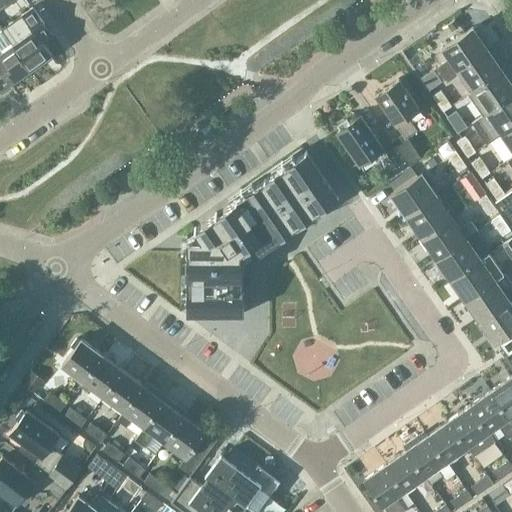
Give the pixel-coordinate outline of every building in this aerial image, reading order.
[(22,14),(2,28),(13,43),(30,68),(50,54),(42,41),(52,34),(43,22),(32,7),(22,14)] [(456,69),(490,46),(476,25),(473,27),(472,26),(441,47),(448,57),(433,68),(441,80),(456,69)] [(0,51),(0,69),(9,83),(30,68),(13,43),(0,52),(0,51)] [(490,46),(456,69),(471,90),(505,67),(490,46)] [(471,90),(467,93),(482,115),(486,112),(511,93),(511,76),(505,67),(471,90)] [(433,68),(420,77),(428,89),(441,80),(433,68)] [(0,89),(9,83),(0,69),(0,89)] [(391,140),(408,165),(420,157),(406,136),(416,129),(407,116),(419,107),(398,77),(375,93),(402,133),(391,140)] [(440,89),(432,95),(443,111),(451,105),(440,89)] [(482,115),(475,120),(489,141),(501,133),(511,125),(511,93),(486,112),(482,115)] [(455,110),(446,116),(457,132),(465,126),(455,110)] [(408,165),(391,140),(382,146),(360,113),(349,121),(347,118),(338,124),(340,127),(336,130),(359,163),(372,154),(389,178),(408,165)] [(511,125),(501,133),(511,149),(511,125)] [(464,135),(461,137),(456,141),(467,156),(475,151),(464,135)] [(455,149),(455,150),(447,155),(458,171),(466,165),(455,149)] [(188,313),(241,313),(243,313),(243,311),(243,288),(243,286),(237,286),(237,263),(243,263),(242,252),(241,249),(248,245),(254,254),(266,246),(267,246),(268,245),(274,240),(275,240),(276,239),(272,234),(312,207),(315,212),(317,211),(336,198),(338,197),(336,195),(307,152),(305,150),(304,151),(304,152),(294,158),(296,160),(286,167),(285,165),(283,165),(285,168),(275,174),(274,172),(264,179),(263,179),(263,180),(254,186),(255,188),(245,195),(244,193),(242,194),(243,194),(236,198),(234,199),(235,199),(222,208),(226,213),(219,217),(215,212),(214,213),(195,226),(193,227),(200,236),(186,236),(186,238),(187,249),(186,249),(186,251),(187,251),(187,274),(186,274),(186,275),(188,275),(188,274),(189,274),(189,286),(186,286),(186,288),(187,288),(187,311),(186,311),(186,313),(188,313)] [(479,156),(470,162),(481,177),(490,172),(479,156)] [(459,179),(467,189),(469,187),(477,182),(470,171),(462,177),(459,179)] [(406,215),(437,194),(422,172),(391,194),(406,215)] [(493,177),(485,183),(496,198),(504,193),(493,177)] [(511,188),(497,199),(503,207),(511,200),(511,188)] [(487,214),(488,213),(495,208),(485,192),(477,198),(476,198),(487,214)] [(437,194),(406,215),(420,237),(451,215),(437,194)] [(499,213),(499,214),(491,219),(502,234),(510,229),(499,213)] [(466,236),(451,215),(420,237),(435,258),(466,236)] [(511,235),(501,243),(511,258),(511,235)] [(466,236),(435,258),(450,279),(481,257),(466,236)] [(481,257),(450,279),(464,300),(495,278),(503,273),(488,252),(481,257)] [(495,278),(464,300),(479,321),(510,299),(511,297),(511,285),(504,291),(495,278)] [(511,302),(510,299),(479,321),(494,343),(497,341),(511,330),(511,302)] [(511,330),(497,341),(506,355),(511,350),(511,330)] [(83,380),(103,354),(81,338),(80,340),(76,338),(71,345),(74,348),(61,364),(83,380)] [(511,350),(506,355),(503,357),(511,369),(511,350)] [(103,354),(83,380),(79,385),(87,391),(91,386),(104,396),(123,369),(103,354)] [(144,384),(143,384),(123,369),(104,396),(124,411),(144,384)] [(31,370),(22,383),(31,391),(41,378),(31,370)] [(511,420),(511,375),(511,374),(490,389),(511,420)] [(124,411),(118,419),(118,420),(125,425),(132,416),(133,417),(144,426),(145,426),(164,399),(163,399),(157,394),(159,390),(146,381),(143,384),(144,384),(124,411)] [(511,420),(490,389),(469,404),(488,431),(498,424),(507,437),(511,433),(511,420)] [(66,403),(49,391),(43,399),(59,411),(66,403)] [(138,434),(135,438),(145,446),(155,433),(164,440),(165,441),(185,415),(184,414),(177,409),(180,406),(167,396),(164,399),(145,426),(144,426),(138,434)] [(494,440),(488,431),(469,404),(448,418),(467,446),(473,455),(494,440)] [(70,406),(64,414),(80,426),(86,418),(70,406)] [(34,464),(66,488),(80,467),(50,445),(59,433),(27,409),(25,411),(22,409),(15,417),(19,420),(10,431),(42,454),(34,464)] [(185,415),(165,441),(185,456),(178,464),(190,473),(209,448),(198,440),(205,430),(185,415)] [(467,446),(448,418),(427,433),(446,460),(467,446)] [(90,421),(85,429),(101,441),(107,433),(90,421)] [(446,460),(427,433),(419,439),(416,435),(403,444),(406,448),(406,447),(425,475),(430,483),(442,474),(437,467),(446,460)] [(494,469),(511,456),(511,453),(501,438),(482,452),(494,469)] [(108,440),(105,444),(102,449),(118,460),(124,452),(108,440)] [(406,447),(406,448),(385,462),(404,490),(425,475),(406,447)] [(255,466),(232,450),(227,457),(220,452),(204,474),(210,479),(205,487),(189,475),(170,500),(186,511),(226,511),(236,499),(254,511),(256,511),(280,479),(257,462),(255,466)] [(95,471),(105,458),(96,452),(87,465),(95,471)] [(2,455),(0,458),(0,502),(11,511),(12,510),(28,488),(42,499),(49,490),(58,497),(66,488),(34,464),(27,474),(2,455)] [(128,456),(122,464),(138,476),(145,468),(128,456)] [(497,479),(511,468),(511,466),(508,460),(491,471),(497,479)] [(404,490),(385,462),(364,477),(388,511),(400,511),(404,509),(395,496),(404,490)] [(165,483),(149,472),(143,480),(159,491),(160,490),(165,483)] [(142,487),(126,474),(119,483),(135,495),(142,487)] [(476,494),(492,482),(487,474),(470,485),(476,494)] [(160,490),(159,491),(169,498),(175,490),(171,487),(165,483),(160,490)] [(509,494),(503,484),(488,494),(495,504),(509,494)] [(455,508),(471,497),(466,489),(449,500),(455,508)] [(162,502),(146,490),(140,498),(156,510),(162,502)] [(64,511),(97,511),(108,498),(98,491),(90,502),(78,494),(64,511)] [(125,511),(108,498),(97,511),(125,511)]
